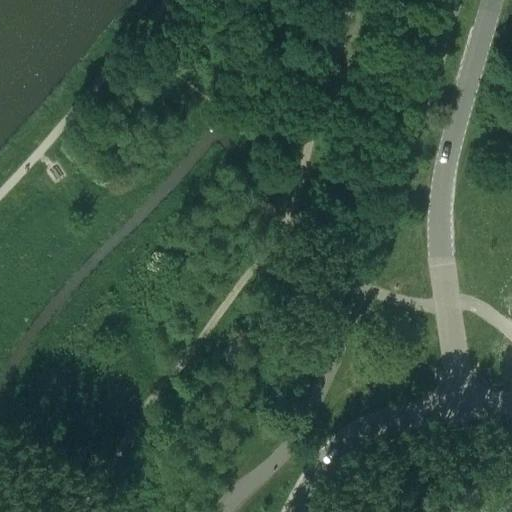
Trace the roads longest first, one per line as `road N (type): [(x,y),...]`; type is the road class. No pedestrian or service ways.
road 1 (unclassified): [(461,408),(439,226),(445,159),(485,0)]
road 2 (tertiary): [(298,511),(329,453),(350,435),(406,415),(461,408)]
